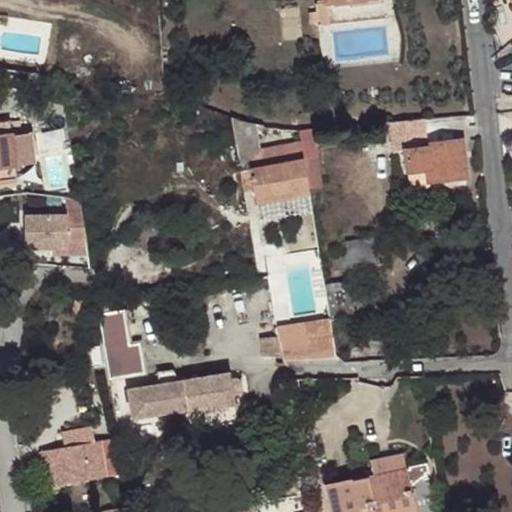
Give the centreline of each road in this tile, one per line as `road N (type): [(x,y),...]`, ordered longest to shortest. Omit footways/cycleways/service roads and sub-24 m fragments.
road 1 (residential): [(501,235),(476,0)]
road 2 (residential): [(286,372),(497,363),(511,354)]
